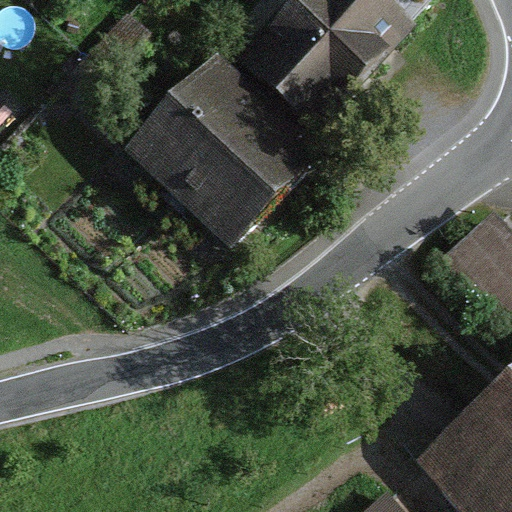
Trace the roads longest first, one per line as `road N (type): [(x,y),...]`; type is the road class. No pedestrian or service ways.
road 1 (tertiary): [(0,404),(168,363),(313,298),(511,140)]
road 2 (track): [(285,511),(423,409),(313,298)]
